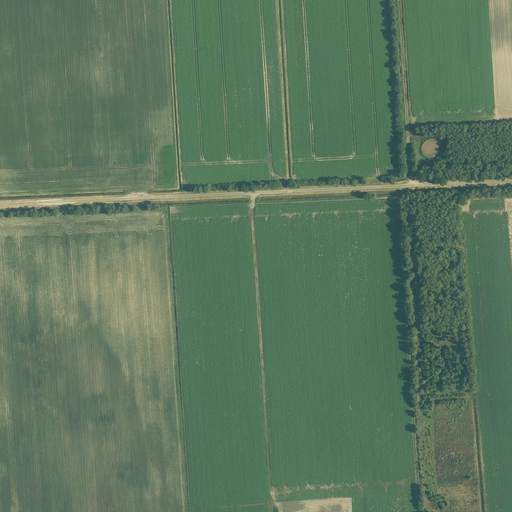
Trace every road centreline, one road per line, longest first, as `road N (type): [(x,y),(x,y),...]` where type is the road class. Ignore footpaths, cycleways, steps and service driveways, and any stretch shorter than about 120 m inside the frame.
road 1 (unclassified): [(0,205),(511,181)]
road 2 (track): [(410,185),(399,0)]
